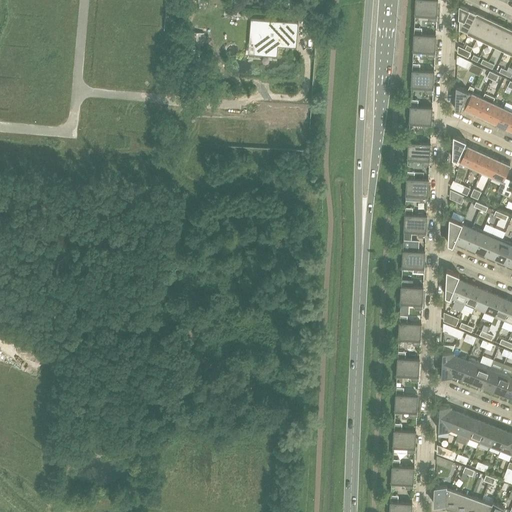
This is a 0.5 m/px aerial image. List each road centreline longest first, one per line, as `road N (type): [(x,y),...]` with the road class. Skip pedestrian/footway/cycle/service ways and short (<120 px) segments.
road 1 (primary): [(360,288),(388,0)]
road 2 (primary): [(370,0),(357,183),(360,288)]
road 3 (primary): [(350,511),(360,288)]
road 4 (residential): [(74,89),(247,104)]
road 5 (residential): [(436,249),(429,385)]
road 6 (residential): [(445,121),(436,249)]
road 7 (residential): [(429,385),(422,511)]
road 8 (residential): [(448,0),(445,121)]
